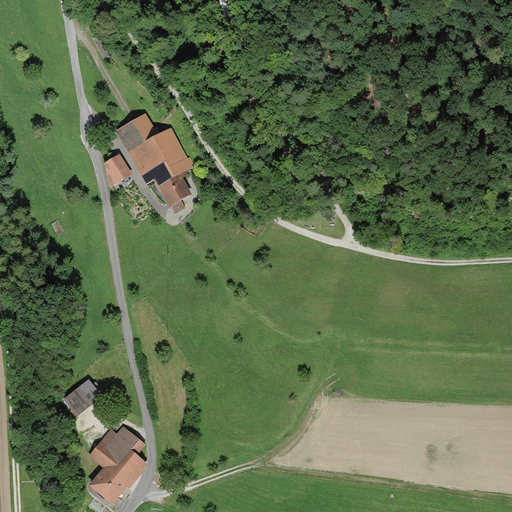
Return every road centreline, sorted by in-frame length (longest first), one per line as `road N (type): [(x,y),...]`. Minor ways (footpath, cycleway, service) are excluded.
road 1 (residential): [(63,0),(153,447),(141,493),(126,511)]
road 2 (track): [(101,0),(155,61),(241,194),(290,229),(344,246)]
road 3 (track): [(207,0),(232,62),(290,161),(336,210),(344,246)]
road 4 (track): [(511,500),(257,462)]
road 5 (track): [(0,299),(17,511)]
road 6 (track): [(344,246),(430,261),(511,258)]
road 7 (track): [(141,493),(257,462)]
